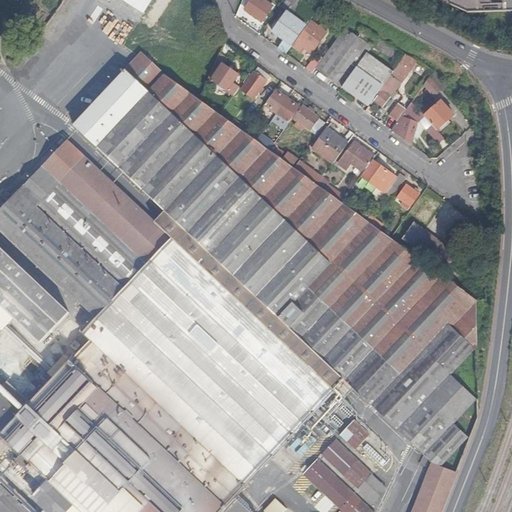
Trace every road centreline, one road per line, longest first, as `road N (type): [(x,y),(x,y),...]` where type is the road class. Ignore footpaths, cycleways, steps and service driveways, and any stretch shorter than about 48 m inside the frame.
road 1 (residential): [(446,183),(230,28),(225,0)]
road 2 (unclassified): [(453,511),(488,419),(511,242)]
road 3 (unclassified): [(366,0),(499,66)]
